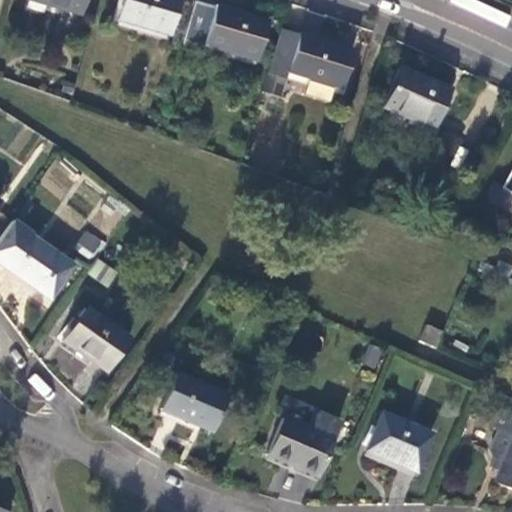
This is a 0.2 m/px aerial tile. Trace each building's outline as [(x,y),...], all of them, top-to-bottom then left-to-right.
[(85,0),(49,0),(82,10),(85,0)] [(176,0),(127,0),(122,18),(167,32),(176,0)] [(268,20),(220,5),(207,44),(256,59),(268,20)] [(289,75),(291,69),(303,32),(303,28),(286,23),(273,70),(289,75)] [(354,49),(303,32),(291,69),(342,86),(354,49)] [(454,89),(406,69),(389,108),(437,128),(454,89)] [(74,277),(34,246),(35,244),(14,228),(0,247),(0,266),(11,276),(11,277),(51,307),(74,277)] [(87,230),(72,246),(88,260),(103,244),(87,230)] [(97,259),(87,274),(108,288),(118,272),(97,259)] [(132,348),(89,318),(67,350),(110,380),(132,348)] [(449,327),(432,319),(425,335),(443,343),(449,327)] [(37,372),(27,380),(43,399),(53,391),(37,372)] [(227,398),(178,380),(165,413),(215,432),(227,398)] [(511,470),(506,481),(511,483),(511,409),(505,424),(511,427),(511,431),(505,446),(506,457),(502,466),(511,470)] [(322,475),(346,421),(326,411),(318,428),(288,415),(272,452),(322,475)] [(439,435),(392,412),(375,449),(421,472),(439,435)]
